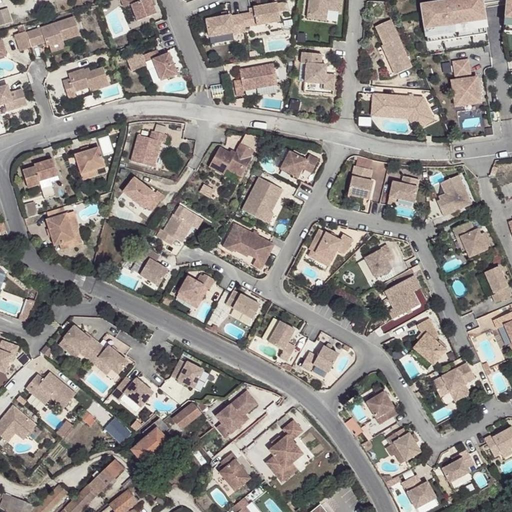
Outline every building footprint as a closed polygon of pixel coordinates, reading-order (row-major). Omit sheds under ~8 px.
[(120,0),(116,2),(119,11),(131,6),(138,23),(156,15),(150,0),(120,0)] [(309,0),(307,19),(321,21),(322,11),(327,11),(339,13),(340,0),(309,0)] [(420,5),(427,52),(489,43),(482,0),(450,0),(449,0),(443,1),(434,3),(420,5)] [(251,14),(243,16),(245,29),(281,22),(280,13),(286,12),(284,3),(254,9),(255,13),(251,14)] [(5,9),(0,10),(0,25),(9,23),(5,9)] [(245,29),(243,16),(232,18),(231,17),(207,21),(210,38),(234,34),(234,35),(235,35),(246,33),(245,29)] [(23,34),(28,49),(42,44),(43,48),(46,47),(60,42),(76,37),(71,19),(23,34)] [(391,20),(376,27),(384,45),(382,46),(390,63),(393,61),(394,64),(391,65),(395,75),(412,68),(391,20)] [(246,33),(247,36),(283,29),(281,22),(245,29),(246,33)] [(18,52),(28,49),(23,34),(23,32),(13,36),(18,52)] [(234,34),(210,38),(212,46),(236,41),(235,35),(234,35),(234,34)] [(60,42),(46,47),(48,54),(62,49),(60,42)] [(157,51),(143,56),(146,63),(153,60),(161,82),(178,75),(169,54),(160,58),(157,51)] [(301,53),(300,65),(306,65),(304,83),(323,85),(323,90),(333,91),(334,76),(325,75),(326,66),(321,66),(321,55),(301,53)] [(153,60),(146,63),(154,85),(161,82),(153,60)] [(469,60),(453,62),(456,78),(471,76),(469,60)] [(248,70),(240,71),(242,81),(234,82),(237,97),(244,96),(244,92),(278,86),(274,65),(255,69),(255,70),(251,71),(248,70)] [(82,72),(81,69),(81,68),(67,73),(68,78),(60,80),(66,97),(74,95),(72,91),(87,86),(88,90),(107,84),(101,66),(87,71),(82,72)] [(477,78),(453,82),(455,93),(459,93),(468,100),(469,104),(481,102),(477,78)] [(213,98),(213,100),(227,97),(224,84),(211,87),(213,98)] [(0,103),(1,103),(2,106),(3,112),(24,106),(20,91),(8,94),(5,86),(0,88),(0,103)] [(459,93),(455,93),(457,106),(469,104),(468,100),(459,93)] [(372,115),(381,116),(381,113),(411,115),(418,129),(434,121),(423,99),(382,95),(382,102),(373,101),(372,115)] [(372,115),(371,117),(408,120),(414,131),(418,129),(411,115),(381,113),(381,116),(372,115)] [(156,133),(165,135),(167,128),(158,125),(156,133)] [(149,139),(137,136),(130,162),(153,168),(158,149),(160,142),(163,143),(165,135),(156,133),(151,131),(149,139)] [(220,148),(209,168),(224,176),(227,170),(242,178),(252,159),(250,158),(253,151),(240,144),(235,154),(234,156),(230,154),(220,148)] [(82,179),(90,176),(89,173),(102,169),(105,168),(99,148),(86,152),(79,154),(74,156),(82,179)] [(165,151),(158,149),(153,168),(160,170),(165,151)] [(319,160),(309,155),(306,161),(289,152),(280,169),(298,178),(303,169),(312,173),(319,160)] [(358,156),(356,167),(370,170),(372,160),(369,160),(358,156)] [(58,196),(52,179),(58,177),(52,160),(34,166),(34,167),(23,171),(29,189),(41,185),(45,200),(58,196)] [(356,167),(355,167),(348,195),(369,200),(373,182),(369,182),(365,181),(366,178),(370,179),(372,171),(370,170),(356,167)] [(227,170),(224,176),(238,184),(242,178),(227,170)] [(440,200),(438,201),(444,216),(472,204),(459,175),(444,182),(450,193),(452,192),(454,194),(440,200)] [(404,176),(402,183),(393,181),(391,189),(389,198),(396,199),(414,203),(419,180),(404,176)] [(259,178),(242,211),(261,220),(266,212),(270,214),(283,190),(259,178)] [(152,194),(131,179),(121,194),(142,209),(144,206),(151,211),(162,196),(155,191),(152,194)] [(450,193),(444,182),(441,183),(446,194),(439,197),(440,200),(454,194),(452,192),(450,193)] [(369,200),(348,195),(346,202),(368,207),(369,200)] [(34,202),(24,204),(27,217),(37,213),(34,202)] [(160,230),(156,237),(171,246),(175,239),(181,243),(191,226),(197,216),(179,206),(174,215),(173,215),(163,231),(160,230)] [(47,215),(49,219),(65,214),(63,210),(47,215)] [(266,212),(261,220),(268,224),(273,215),(270,214),(266,212)] [(74,239),(69,221),(66,214),(65,214),(49,219),(46,220),(54,246),(64,243),(74,239)] [(197,216),(191,226),(196,230),(202,219),(197,216)] [(72,221),(69,221),(74,239),(64,243),(65,246),(79,242),(72,221)] [(470,221),(452,229),(457,240),(460,238),(466,251),(469,258),(491,248),(487,240),(483,242),(480,235),(484,233),(482,228),(474,231),(470,221)] [(274,245),(235,225),(223,248),(232,253),(233,250),(247,258),(248,256),(256,259),(252,266),(261,270),(274,245)] [(319,230),(309,250),(311,251),(331,262),(337,251),(343,254),(347,250),(353,240),(342,235),(339,241),(335,238),(330,236),(319,230)] [(460,238),(457,240),(462,252),(466,251),(460,238)] [(365,260),(376,279),(391,270),(387,263),(394,259),(387,246),(379,250),(380,251),(365,260)] [(160,257),(144,248),(137,259),(146,264),(140,276),(158,287),(168,271),(155,264),(160,257)] [(247,258),(233,250),(232,253),(231,255),(252,266),(256,259),(248,256),(247,258)] [(331,262),(311,251),(308,257),(328,267),(331,262)] [(499,267),(484,273),(493,293),(491,294),(495,303),(511,296),(499,267)] [(484,273),(478,276),(487,296),(491,294),(493,293),(484,273)] [(197,282),(188,277),(178,294),(199,305),(203,298),(199,295),(204,287),(208,289),(209,290),(215,280),(204,275),(203,277),(200,275),(197,282)] [(414,276),(385,292),(389,300),(398,317),(420,305),(413,293),(421,289),(414,276)] [(204,287),(199,295),(203,298),(208,289),(204,287)] [(233,291),(226,305),(233,309),(252,320),(260,306),(233,291)] [(199,305),(178,294),(177,297),(197,309),(199,305)] [(389,300),(383,303),(393,320),(398,317),(389,300)] [(25,310),(20,322),(28,326),(33,312),(25,310)] [(511,312),(494,320),(498,328),(505,325),(511,340),(511,312)] [(414,349),(433,366),(446,351),(434,340),(438,336),(429,319),(417,326),(422,333),(424,337),(420,341),(414,349)] [(280,322),(268,343),(283,351),(279,357),(287,362),(295,348),(287,344),(295,330),(280,322)] [(511,340),(505,325),(498,328),(507,349),(511,346),(511,340)] [(74,327),(64,340),(80,354),(87,359),(99,345),(92,339),(91,342),(84,336),(74,327)] [(80,354),(64,340),(60,345),(77,359),(80,354)] [(17,349),(1,342),(0,344),(0,373),(4,375),(8,362),(12,363),(17,349)] [(99,345),(87,359),(94,366),(99,360),(112,371),(118,376),(128,364),(117,355),(111,350),(109,348),(106,351),(99,345)] [(52,351),(47,346),(41,351),(47,358),(52,351)] [(309,353),(301,367),(310,372),(313,365),(328,374),(339,356),(329,351),(325,348),(323,347),(317,357),(309,353)] [(99,360),(94,366),(107,377),(112,371),(99,360)] [(467,363),(432,382),(440,397),(450,392),(456,389),(461,398),(469,394),(464,385),(463,382),(466,380),(467,383),(475,379),(467,363)] [(189,367),(181,384),(204,395),(213,376),(196,369),(196,370),(189,367)] [(25,387),(31,393),(34,390),(46,401),(50,398),(62,409),(74,395),(63,384),(61,386),(58,383),(59,381),(49,372),(43,379),(37,374),(25,387)] [(81,376),(76,372),(72,377),(77,381),(81,376)] [(219,380),(213,376),(204,395),(211,398),(219,380)] [(127,377),(112,395),(119,402),(121,400),(126,394),(142,408),(154,394),(137,380),(134,383),(127,377)] [(398,414),(381,388),(374,392),(377,396),(366,403),(380,426),(398,414)] [(461,398),(456,389),(450,392),(455,402),(461,398)] [(46,401),(34,390),(31,393),(44,404),(46,401)] [(421,390),(415,394),(418,399),(422,397),(421,396),(423,394),(421,390)] [(126,394),(121,400),(137,414),(142,408),(126,394)] [(247,394),(217,419),(222,426),(232,437),(246,425),(242,420),(245,417),(248,415),(258,406),(247,394)] [(33,424),(11,404),(4,412),(6,413),(2,417),(1,416),(0,416),(0,436),(4,440),(12,431),(15,427),(24,435),(33,424)] [(194,405),(174,421),(182,431),(202,415),(194,405)] [(143,466),(169,444),(163,436),(169,431),(159,419),(141,434),(146,439),(131,452),(143,466)] [(115,420),(106,430),(120,444),(130,435),(115,420)] [(65,421),(55,433),(59,437),(70,424),(65,421)] [(131,427),(136,432),(143,426),(137,421),(131,427)] [(277,447),(272,452),(277,458),(268,465),(279,477),(310,452),(298,438),(305,433),(296,422),(285,431),(290,437),(284,441),(277,447)] [(226,441),(232,437),(222,426),(218,430),(226,441)] [(24,435),(15,427),(12,431),(21,438),(24,435)] [(511,448),(511,429),(511,428),(501,434),(493,438),(491,435),(484,440),(494,458),(511,448)] [(403,429),(387,438),(391,445),(394,444),(405,462),(420,452),(409,434),(407,435),(403,429)] [(364,433),(369,441),(370,440),(373,439),(367,431),(364,433)] [(321,453),(305,433),(298,438),(310,452),(279,477),(278,478),(283,484),(321,453)] [(277,447),(284,441),(281,438),(274,444),(277,447)] [(369,441),(362,445),(366,449),(367,452),(372,448),(373,445),(370,440),(369,441)] [(391,445),(385,448),(391,457),(394,455),(400,465),(405,462),(394,444),(391,445)] [(454,464),(442,470),(449,483),(469,473),(467,468),(474,464),(467,451),(459,455),(462,459),(454,464)] [(227,470),(222,475),(238,493),(253,480),(238,462),(239,460),(234,454),(223,464),(227,470)] [(451,459),(454,464),(462,459),(459,455),(451,459)] [(98,495),(122,471),(113,462),(62,511),(79,511),(97,495),(98,495)] [(417,475),(402,483),(416,509),(436,498),(428,482),(423,485),(418,487),(416,485),(421,482),(417,475)] [(393,479),(386,483),(389,488),(401,482),(398,477),(393,479)] [(48,511),(66,495),(58,487),(32,511),(48,511)] [(128,492),(110,507),(113,511),(127,511),(126,510),(136,503),(128,492)] [(28,511),(32,505),(5,494),(0,508),(0,509),(7,511),(28,511)] [(162,504),(164,499),(157,496),(155,501),(162,504)] [(244,500),(233,510),(234,511),(249,511),(247,509),(250,507),(244,500)] [(140,502),(127,511),(149,511),(147,511),(140,502)]
